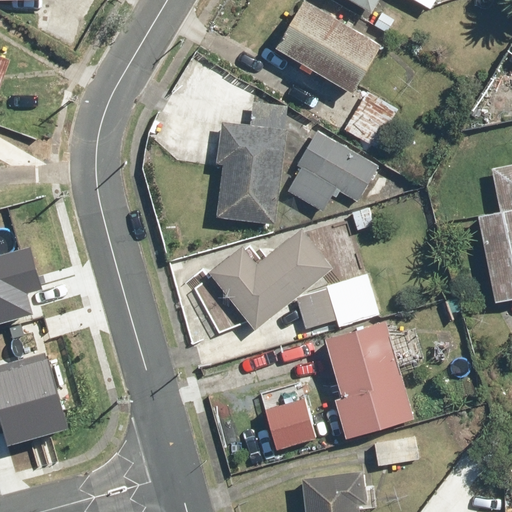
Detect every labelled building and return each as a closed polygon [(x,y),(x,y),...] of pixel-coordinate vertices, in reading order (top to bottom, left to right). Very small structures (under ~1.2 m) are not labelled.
[(314,0),(310,0),(282,43),(357,92),(387,47),(314,0)] [(401,18),(383,7),(372,25),(390,36),(401,18)] [(0,52),(0,92),(14,58),(0,52)] [(402,109),(370,89),(346,130),(378,149),(402,109)] [(217,213),(277,220),(288,131),(228,124),(217,213)] [(332,207),(343,185),(365,196),(381,165),(319,133),(312,148),(311,148),(291,186),(332,207)] [(481,215),(498,300),(511,296),(511,164),(496,168),(505,210),(481,215)] [(0,220),(0,268),(19,263),(7,219),(0,220)] [(246,243),(212,271),(261,329),(337,269),(303,228),(261,261),(246,243)] [(6,275),(0,278),(0,373),(9,388),(57,358),(6,275)] [(327,338),(350,434),(415,418),(392,322),(327,338)] [(303,381),(262,392),(277,451),(319,439),(303,381)] [(417,435),(376,441),(379,466),(421,461),(417,435)] [(305,477),(308,511),(363,511),(360,472),(305,477)] [(466,511),(479,503),(464,483),(434,506),(438,511),(466,511)]
